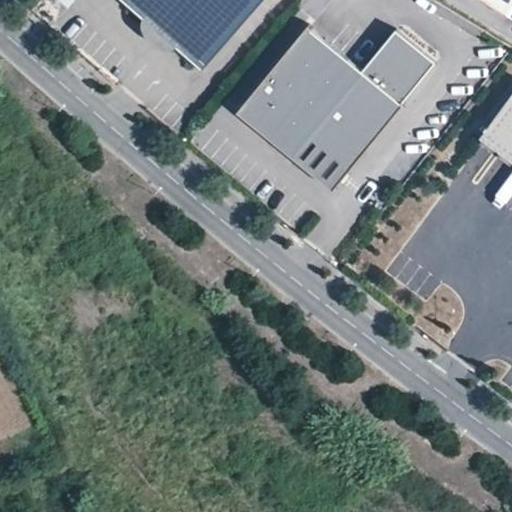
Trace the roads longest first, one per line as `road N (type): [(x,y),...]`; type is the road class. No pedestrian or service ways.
road 1 (residential): [(0,30),(511,448)]
road 2 (unknown): [(275,259),(461,76)]
